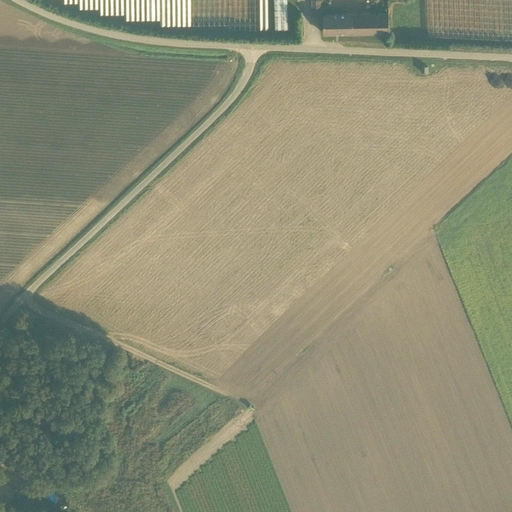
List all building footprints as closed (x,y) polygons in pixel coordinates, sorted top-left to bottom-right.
[(62,0),(77,2),(76,7),(162,21),(176,24),(178,19),(173,17),(177,9),(169,5),(171,0),(62,0)] [(269,27),(268,0),(251,0),(252,28),(269,27)] [(288,28),(287,0),(275,0),(275,28),(288,28)] [(321,15),(319,0),(312,0),(311,0),(312,16),(321,15)] [(324,33),(389,32),(389,12),(324,14),(324,33)] [(0,474),(0,489),(29,491),(30,476),(0,474)] [(39,492),(51,504),(59,496),(46,484),(39,492)]
